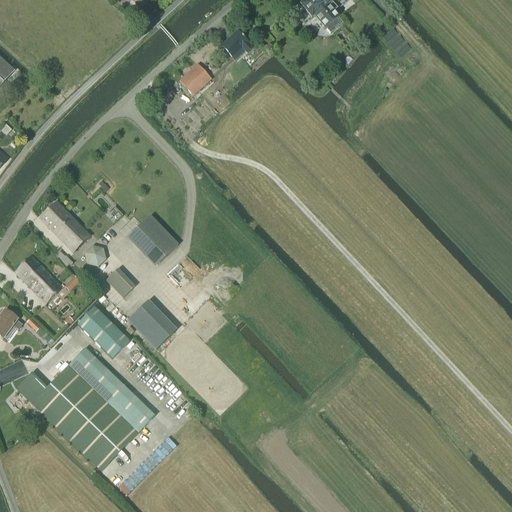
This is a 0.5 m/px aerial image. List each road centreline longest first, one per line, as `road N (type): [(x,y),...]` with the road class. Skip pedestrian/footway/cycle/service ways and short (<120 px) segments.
road 1 (track): [(511,430),(274,178),(253,164),(206,154),(137,90)]
road 2 (unclassified): [(0,251),(81,142),(237,0)]
road 3 (unclassified): [(0,181),(61,109),(180,0)]
